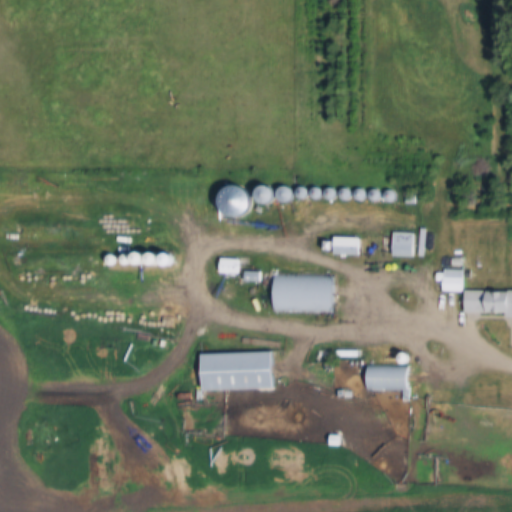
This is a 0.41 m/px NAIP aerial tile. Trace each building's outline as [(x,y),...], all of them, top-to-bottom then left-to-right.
[(250,188),(255,199),(250,210),(239,214),(228,209),(223,198),(228,187),(239,183),(250,188)] [(272,186),(275,193),(272,199),(265,202),(259,199),(256,192),(259,186),(266,183),(272,186)] [(291,187),(293,193),(291,199),(285,201),(279,198),(277,192),(279,187),(285,184),(291,187)] [(309,187),(310,191),(308,195),(304,197),(300,195),(298,191),(300,186),(304,185),(309,187)] [(322,187),(324,191),(322,196),(318,197),(313,195),(312,191),(314,187),(318,185),(322,187)] [(336,187),(338,192),(336,196),(332,198),(328,196),(326,191),(328,187),(332,185),(336,187)] [(352,187),(354,191),(352,196),(348,197),(344,196),(342,191),(344,187),(348,185),(352,187)] [(367,188),(369,192),(367,197),(363,198),(358,196),(357,192),(359,188),(363,186),(367,188)] [(383,188),(384,193),(382,197),(378,199),(374,197),(372,193),(374,188),(378,187),(383,188)] [(398,190),(399,194),(397,198),(393,200),(389,198),(387,194),(389,189),(393,188),(398,190)] [(407,192),(416,192),(416,201),(406,201),(407,192)] [(416,232),(416,254),(393,253),(393,231),(416,232)] [(359,235),(359,252),(333,252),(333,235),(359,235)] [(220,255),(239,255),(239,270),(220,270),(220,255)] [(465,268),(465,287),(444,286),(445,267),(465,268)] [(244,268),(264,269),(264,278),(244,278),(244,268)] [(337,273),(336,309),(277,308),(277,272),(337,273)] [(511,288),(511,311),(464,310),(464,288),(511,288)] [(273,350),(274,386),(200,389),(199,352),(273,350)] [(367,363),(411,364),(411,389),(367,388),(367,363)] [(343,434),(342,444),(333,443),(334,434),(343,434)]
